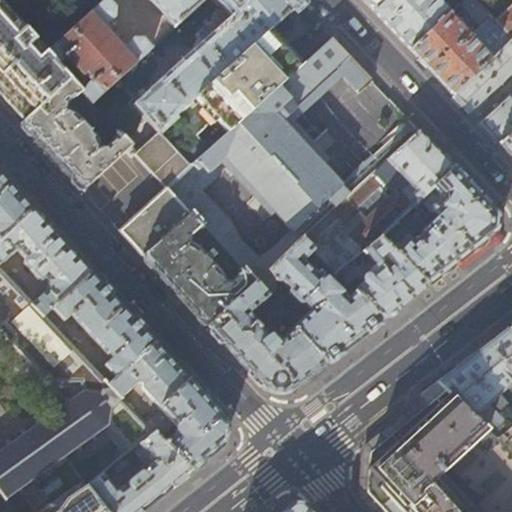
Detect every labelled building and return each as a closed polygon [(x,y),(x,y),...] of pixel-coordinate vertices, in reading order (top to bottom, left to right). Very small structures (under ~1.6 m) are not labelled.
[(221,0),(237,16),(140,107),(161,130),(188,105),(265,34),(298,3),(295,0),(221,0)] [(148,0),(174,28),(204,0),(148,0)] [(378,0),(370,8),(389,28),(410,50),(447,15),(460,2),(462,0),(378,0)] [(476,3),(473,0),(462,0),(460,2),(467,10),(476,3)] [(114,11),(105,2),(47,55),(55,64),(65,56),(90,83),(80,92),(85,97),(92,104),(150,50),(143,43),(134,43),(128,48),(118,47),(106,34),(107,25),(113,20),(114,11)] [(511,37),(511,3),(494,21),(510,39),(511,37)] [(23,121),(69,80),(55,64),(47,55),(0,4),(0,95),(6,101),(23,121)] [(470,14),(479,24),(467,35),(461,29),(465,25),(460,19),(455,23),(447,15),(410,50),(431,72),(453,95),(510,39),(494,21),(479,6),(470,14)] [(265,34),(188,105),(221,141),(299,70),(265,34)] [(511,70),(511,95),(510,98),(507,97),(479,123),(499,144),(511,131),(511,37),(510,39),(453,95),(469,113),(511,70)] [(349,58),(332,39),(299,70),(191,169),(169,189),(174,194),(202,167),(217,184),(227,174),(218,164),(225,158),(293,232),(411,124),(379,89),(363,72),(361,73),(353,81),(375,106),(379,103),(387,113),(374,126),(379,132),(366,144),(369,148),(334,180),(273,114),(280,107),(287,115),(349,58)] [(80,92),(69,80),(23,121),(20,124),(49,155),(81,190),(129,146),(125,141),(92,104),(85,97),(78,104),(99,127),(99,131),(106,139),(98,146),(98,139),(96,136),(96,131),(90,130),(79,118),(80,114),(76,114),(74,111),(66,111),(66,103),(73,96),(74,97),(80,92)] [(136,152),(168,188),(119,231),(143,257),(192,214),(174,194),(169,189),(191,169),(164,139),(167,136),(161,130),(146,143),(136,152)] [(386,199),(369,176),(300,241),(313,253),(335,274),(363,252),(377,238),(453,168),(434,148),(418,131),(388,159),(415,192),(406,202),(395,191),(386,199)] [(511,131),(499,144),(509,155),(511,158),(511,131)] [(136,152),(146,143),(135,132),(125,141),(129,146),(136,152)] [(492,222),(493,210),(476,193),(453,168),(377,238),(426,285),(458,260),(491,235),(492,222)] [(0,238),(31,211),(3,180),(0,177),(0,238)] [(254,283),(271,268),(210,200),(192,216),(202,226),(216,241),(228,254),(242,270),(254,283)] [(42,315),(89,274),(59,241),(31,211),(0,238),(0,263),(15,249),(24,258),(23,262),(25,265),(38,280),(42,281),(44,280),(46,282),(44,289),(30,302),(42,315)] [(221,268),(216,268),(203,254),(204,250),(199,249),(195,246),(189,245),(189,238),(202,226),(192,216),(192,214),(143,257),(174,291),(207,327),(254,283),(242,270),(231,283),(223,283),(223,275),(220,273),(221,268)] [(403,303),(426,285),(377,238),(363,252),(375,267),(367,274),(368,277),(365,276),(363,277),(361,279),(361,281),(361,283),(357,279),(348,287),(354,294),(382,319),(403,303)] [(222,259),(228,254),(216,241),(210,247),(222,259)] [(351,343),(382,319),(354,294),(348,302),(319,274),(318,273),(315,273),(313,275),(302,263),(313,253),(300,241),(271,268),(254,283),(268,298),(275,292),(275,282),(281,282),(288,289),(287,291),(288,294),(298,304),(302,303),(309,310),(292,326),(294,329),(325,364),(351,343)] [(0,511),(0,337),(48,388),(82,390),(95,393),(107,385),(106,384),(94,371),(54,328),(42,315),(30,302),(21,293),(5,275),(0,270),(0,511)] [(19,282),(20,280),(17,277),(16,278),(9,271),(5,275),(21,293),(26,289),(19,282)] [(106,384),(153,343),(122,310),(89,274),(42,315),(54,328),(68,315),(70,315),(109,357),(94,371),(106,384)] [(242,365),(265,390),(290,392),(307,378),(325,364),(294,329),(280,340),(279,337),(277,334),(274,333),(271,333),(269,334),(267,336),(249,315),(268,298),(254,283),(207,327),(242,365)] [(511,334),(507,329),(471,357),(437,382),(497,439),(511,426),(489,403),(492,401),(499,409),(507,403),(499,394),(511,382),(511,334)] [(180,371),(153,343),(106,384),(107,385),(118,398),(133,382),(138,383),(138,388),(143,394),(140,397),(143,401),(148,399),(155,407),(188,380),(180,371)] [(161,443),(190,470),(213,451),(222,444),(224,419),(199,392),(188,380),(155,407),(157,410),(148,419),(161,433),(171,425),(172,425),(170,427),(170,429),(170,431),(172,433),(161,443)] [(511,511),(511,453),(497,439),(437,382),(421,395),(431,403),(412,418),(379,445),(370,453),(368,492),(385,511),(511,511)] [(82,390),(0,449),(0,493),(4,498),(107,422),(107,408),(120,399),(118,398),(107,385),(95,393),(82,390)] [(511,453),(511,426),(497,439),(511,453)] [(115,488),(102,471),(85,485),(107,511),(137,511),(152,501),(190,470),(161,443),(150,432),(131,447),(145,465),(115,488)] [(111,464),(116,472),(128,463),(122,455),(111,464)] [(107,511),(85,485),(50,511),(107,511)]
